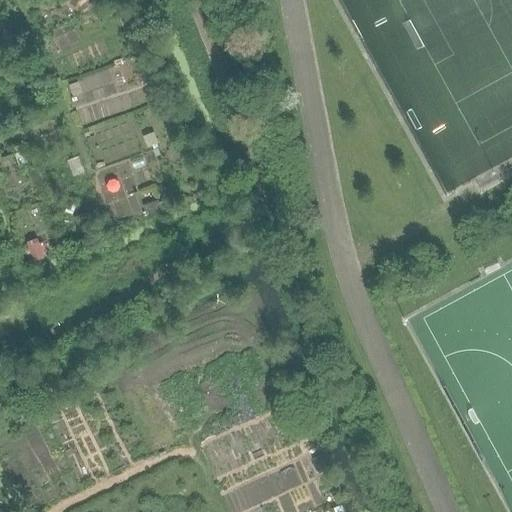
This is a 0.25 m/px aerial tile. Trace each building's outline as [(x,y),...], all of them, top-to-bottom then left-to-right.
[(7,70),(11,79),(20,75),(16,66),(7,70)] [(152,82),(159,80),(154,69),(148,72),(152,82)] [(69,86),(73,97),(82,93),(78,82),(69,86)] [(68,161),(74,177),(84,173),(79,157),(68,161)] [(144,206),(148,218),(162,213),(157,201),(144,206)] [(28,252),(34,264),(47,258),(41,246),(28,252)] [(50,399),(43,390),(36,396),(43,405),(50,399)] [(323,455),(312,459),(318,473),(329,469),(323,455)]
